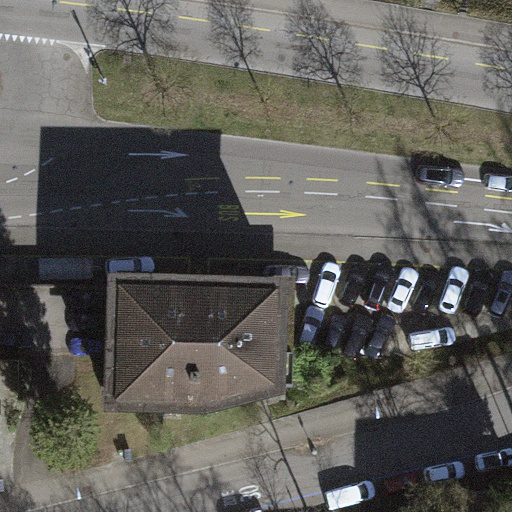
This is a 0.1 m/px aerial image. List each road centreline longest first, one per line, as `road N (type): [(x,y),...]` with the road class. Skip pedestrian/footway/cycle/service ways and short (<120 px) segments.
road 1 (primary): [(30,149),(511,204)]
road 2 (primary): [(511,92),(34,18)]
road 3 (residential): [(189,511),(511,427)]
road 4 (primary): [(30,149),(44,89),(34,18)]
